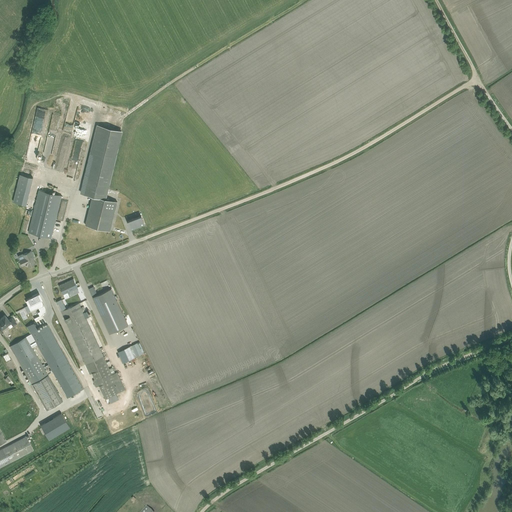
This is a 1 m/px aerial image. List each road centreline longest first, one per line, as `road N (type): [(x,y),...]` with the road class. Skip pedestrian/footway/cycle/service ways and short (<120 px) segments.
road 1 (track): [(146,236),(350,154),(477,76),(437,0)]
road 2 (unclassified): [(201,511),(434,369),(511,337)]
